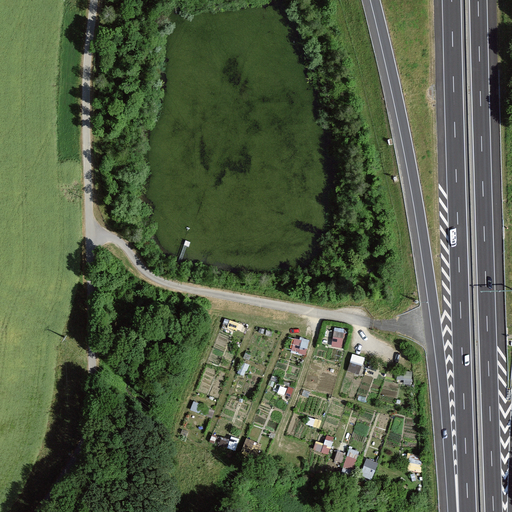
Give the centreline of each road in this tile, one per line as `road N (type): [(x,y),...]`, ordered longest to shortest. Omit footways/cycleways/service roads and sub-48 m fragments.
road 1 (track): [(102,0),(87,86),(89,222),(192,290),(370,323)]
road 2 (motorway): [(373,0),(425,254),(455,511)]
road 3 (motorway): [(452,0),(468,511)]
road 4 (motorway): [(493,511),(478,0)]
road 5 (track): [(89,222),(91,353),(29,511)]
